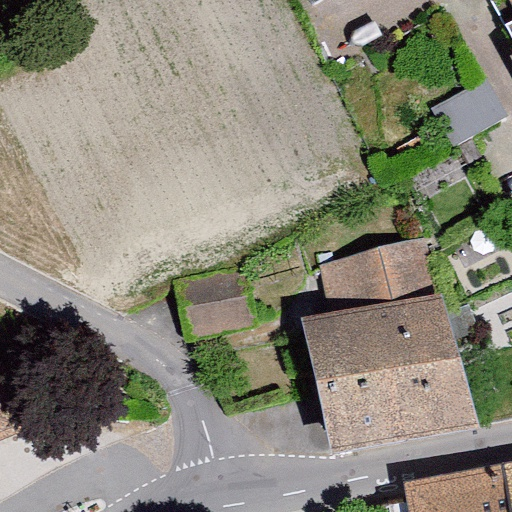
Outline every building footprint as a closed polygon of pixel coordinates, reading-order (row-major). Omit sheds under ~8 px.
[(310,0),(319,19),(356,0),(310,0)] [(511,51),(511,84),(501,91),(511,108),(511,4),(498,12),(511,51)] [(471,433),(429,240),(337,257),(348,318),(306,327),(330,457),(471,433)] [(235,284),(174,292),(181,347),(242,338),(235,284)] [(511,511),(511,471),(400,493),(403,511),(511,511)]
